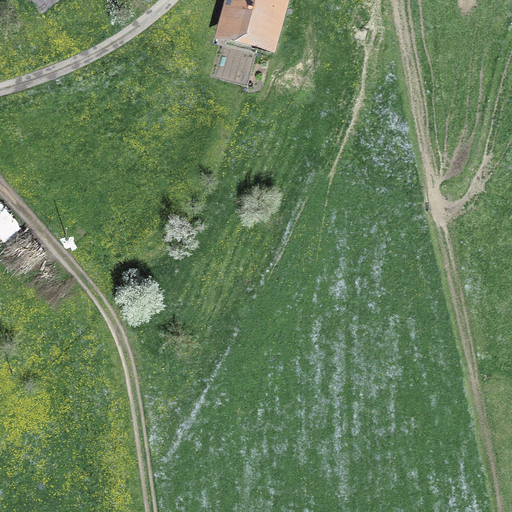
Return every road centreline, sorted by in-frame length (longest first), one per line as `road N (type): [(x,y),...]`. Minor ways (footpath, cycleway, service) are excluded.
road 1 (track): [(151,511),(119,331),(80,273),(0,188)]
road 2 (track): [(173,0),(114,44),(0,86)]
